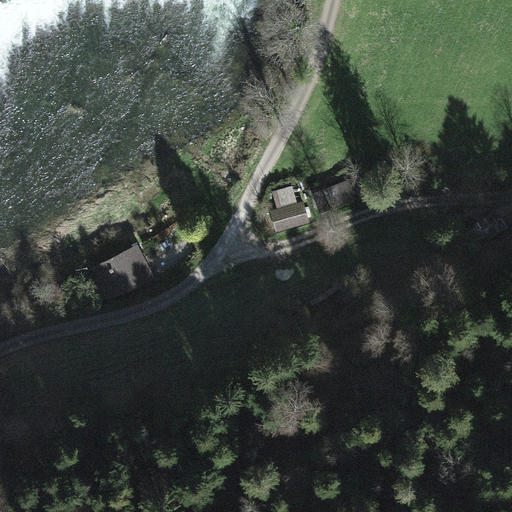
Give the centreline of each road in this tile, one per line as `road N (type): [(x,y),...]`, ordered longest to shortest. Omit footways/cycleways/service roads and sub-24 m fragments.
road 1 (unclassified): [(0,343),(165,293),(213,261),(298,106),(332,0)]
road 2 (track): [(213,261),(393,206),(511,193)]
